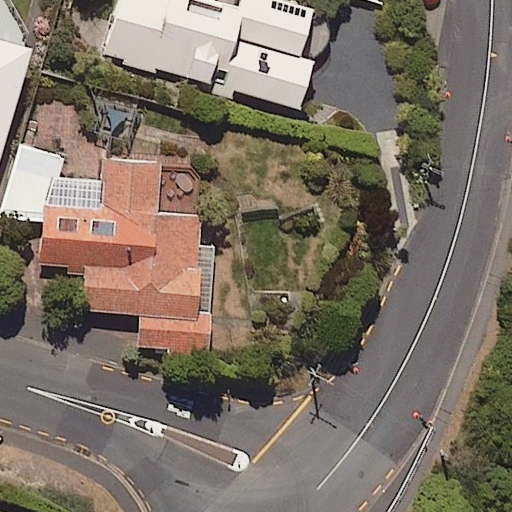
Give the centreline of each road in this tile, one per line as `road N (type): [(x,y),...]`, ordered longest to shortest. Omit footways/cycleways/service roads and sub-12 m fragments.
road 1 (residential): [(302,511),(376,411),(434,301),(476,145),(492,0)]
road 2 (residential): [(0,381),(246,468),(302,511)]
